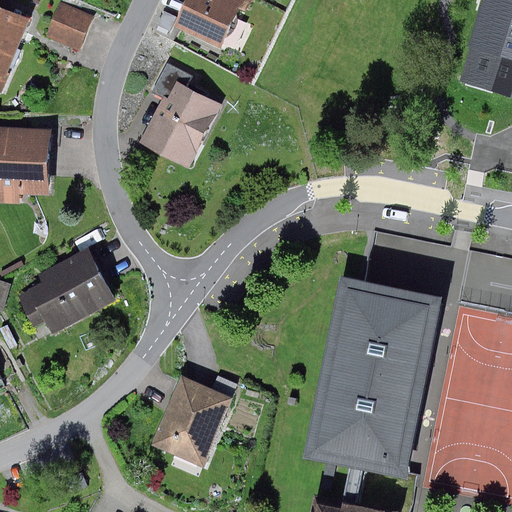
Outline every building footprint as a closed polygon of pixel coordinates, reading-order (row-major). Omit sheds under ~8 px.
[(241,5),(229,0),(188,0),(176,27),(221,48),(226,37),(230,36),(233,34),(236,29),(237,25),(237,20),(236,15),(241,5)] [(397,64),(420,0),(372,0),(372,1),(368,0),(347,0),(318,79),(362,95),(377,57),(397,64)] [(511,0),(486,0),(462,83),(511,97),(511,0)] [(94,18),(59,3),(43,38),(78,53),(94,18)] [(0,91),(1,92),(11,68),(14,69),(20,60),(21,50),(18,49),(30,20),(0,8),(0,91)] [(164,12),(158,25),(170,31),(176,18),(164,12)] [(154,92),(166,98),(175,80),(180,69),(168,63),(154,92)] [(222,104),(175,80),(166,98),(142,144),(189,168),(222,104)] [(53,130),(0,127),(0,203),(20,204),(20,196),(50,197),(53,130)] [(423,263),(433,265),(438,235),(379,225),(371,273),(420,281),(423,263)] [(45,289),(20,304),(34,329),(44,323),(53,339),(114,304),(84,251),(38,277),(45,289)] [(479,303),(511,301),(511,264),(478,265),(479,303)] [(444,299),(342,278),(305,459),(339,466),(333,498),(358,503),(366,469),(407,477),(444,299)] [(0,281),(0,311),(2,312),(11,285),(0,281)] [(212,390),(183,377),(154,448),(205,469),(234,398),(212,390)] [(217,377),(212,390),(234,398),(239,386),(217,377)] [(333,498),(320,495),(316,511),(398,511),(358,503),(333,498)]
